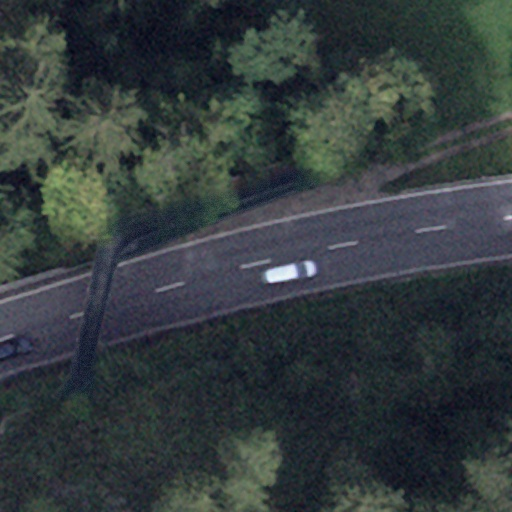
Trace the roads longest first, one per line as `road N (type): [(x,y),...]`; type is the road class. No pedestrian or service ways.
road 1 (track): [(0,424),(87,385),(112,238),(396,167),(511,129)]
road 2 (primary): [(511,226),(302,250),(0,341)]
